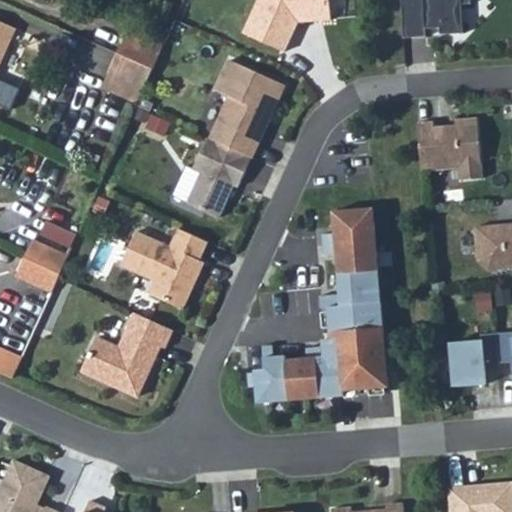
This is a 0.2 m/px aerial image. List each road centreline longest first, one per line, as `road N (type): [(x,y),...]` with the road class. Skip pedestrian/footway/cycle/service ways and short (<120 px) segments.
road 1 (residential): [(511,75),(367,90),(315,123),(195,384),(186,448)]
road 2 (residential): [(511,431),(327,450),(186,448)]
road 3 (residential): [(186,448),(141,449),(0,397)]
